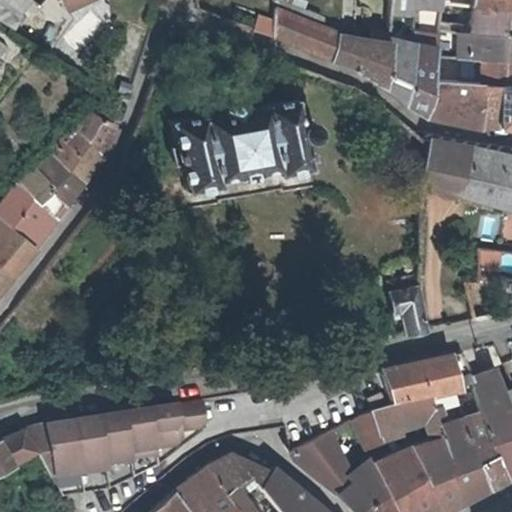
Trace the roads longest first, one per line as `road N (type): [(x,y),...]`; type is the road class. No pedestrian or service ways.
road 1 (residential): [(511,319),(126,378),(0,414)]
road 2 (residential): [(0,302),(120,143),(163,0)]
road 3 (residential): [(199,19),(367,85),(417,122),(511,141)]
